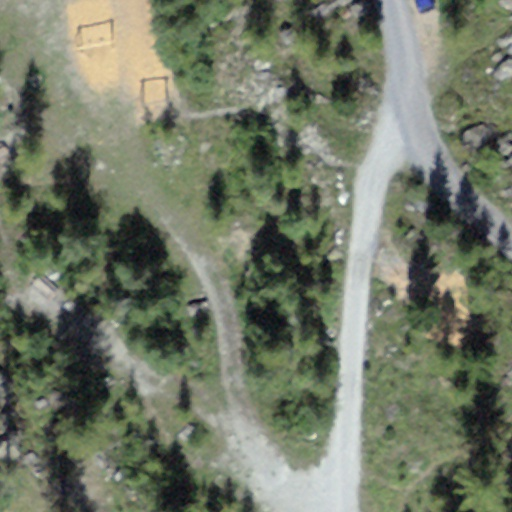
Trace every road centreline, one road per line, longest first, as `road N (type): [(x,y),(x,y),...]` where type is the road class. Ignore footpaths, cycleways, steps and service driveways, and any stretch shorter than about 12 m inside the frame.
road 1 (track): [(403,93),(373,172),(353,298),(339,511)]
road 2 (track): [(511,248),(420,149),(387,0)]
